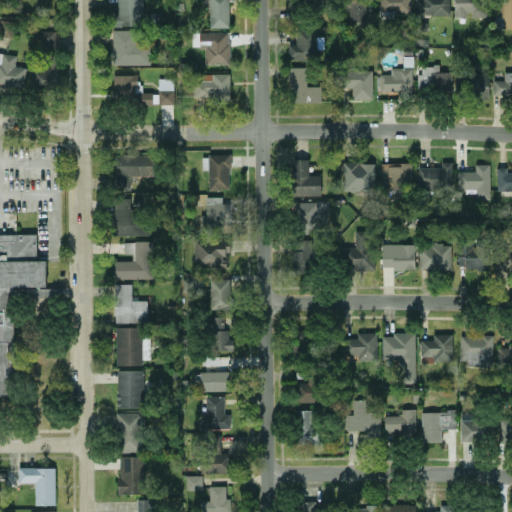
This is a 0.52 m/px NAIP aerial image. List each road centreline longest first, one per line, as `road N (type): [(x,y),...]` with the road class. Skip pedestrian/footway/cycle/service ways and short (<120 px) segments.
road 1 (residential): [(511,132),(82,130),(0,118)]
road 2 (residential): [(257,0),(264,511)]
road 3 (residential): [(81,0),(86,511)]
road 4 (residential): [(511,303),(262,300)]
road 5 (residential): [(511,475),(264,473)]
